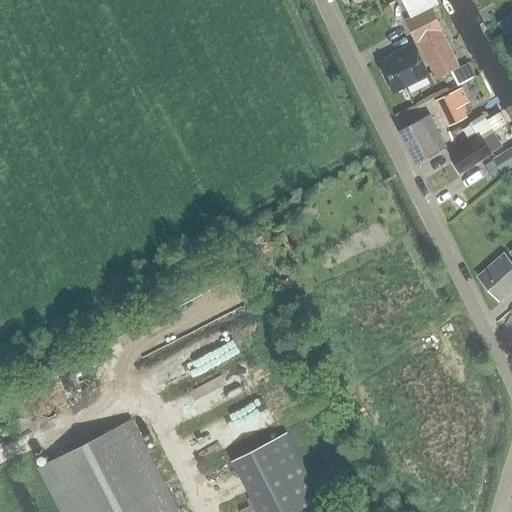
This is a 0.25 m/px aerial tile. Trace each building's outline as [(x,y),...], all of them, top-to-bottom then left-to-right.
[(416,42),(417,42),(436,78),(459,67),(440,30),(442,29),(431,7),(405,21),(416,42)] [(511,15),(511,14),(498,23),(505,35),(511,30),(511,15)] [(407,52),(405,50),(379,63),(393,92),(428,75),(415,49),(407,52)] [(436,103),(447,125),(464,116),(453,94),(436,103)] [(492,129),(506,125),(502,112),(488,117),(492,129)] [(428,115),(401,129),(419,165),(447,151),(428,115)] [(449,154),(460,171),(490,153),(490,152),(501,145),(494,132),(482,139),(480,136),(449,154)] [(511,150),(497,160),(504,172),(511,166),(511,150)] [(282,208),(268,214),(272,225),(287,219),(282,208)] [(478,276),(499,300),(511,288),(511,252),(511,253),(511,254),(511,263),(503,253),(478,276)] [(201,346),(210,366),(237,354),(229,334),(201,346)] [(271,356),(174,394),(183,419),(280,381),(271,356)] [(61,511),(177,511),(131,421),(38,468),(61,511)] [(231,461),(257,511),(326,511),(286,433),(231,461)]
